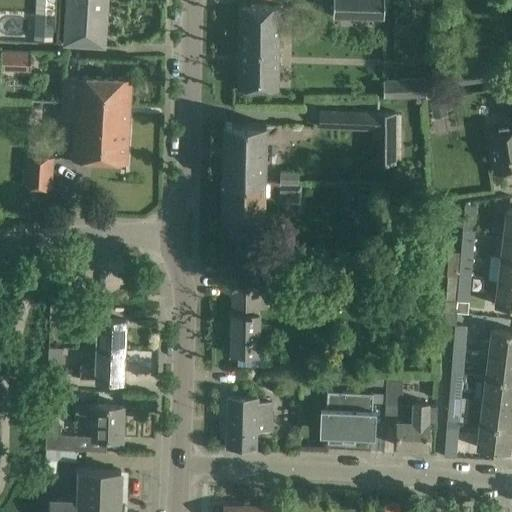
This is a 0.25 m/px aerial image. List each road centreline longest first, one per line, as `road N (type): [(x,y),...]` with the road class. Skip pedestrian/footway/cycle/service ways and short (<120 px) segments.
road 1 (residential): [(179,466),(511,483)]
road 2 (tertiary): [(168,237),(187,164),(190,0)]
road 3 (tertiary): [(179,466),(185,294),(168,237)]
road 4 (residential): [(168,237),(59,236),(0,247)]
